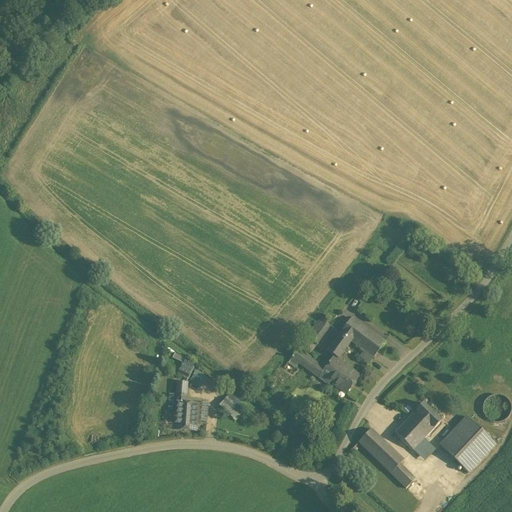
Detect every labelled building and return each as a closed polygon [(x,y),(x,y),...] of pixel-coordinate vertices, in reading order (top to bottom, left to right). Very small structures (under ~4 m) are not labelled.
[(306,339),(316,345),(331,325),(321,318),(306,339)] [(340,335),(351,342),(364,352),(360,358),(369,364),(385,343),(352,319),(340,335)] [(327,352),(334,357),(339,360),(351,342),(340,335),(327,352)] [(298,350),(308,357),(316,345),(306,339),(298,350)] [(298,364),(318,379),(325,370),(308,357),(298,350),(291,359),(298,364)] [(339,360),(334,357),(325,370),(318,379),(328,386),(330,383),(347,395),(361,376),(339,360)] [(194,366),(186,359),(181,369),(191,373),(194,366)] [(298,364),(291,359),(284,368),(291,373),(298,364)] [(191,373),(181,369),(178,375),(188,380),(191,373)] [(197,369),(194,374),(205,382),(209,377),(197,369)] [(176,402),(185,403),(186,398),(187,383),(178,382),(177,396),(176,402)] [(175,412),(176,402),(177,396),(169,395),(168,411),(175,412)] [(229,396),(218,409),(233,420),(243,407),(229,396)] [(484,406),(483,412),(486,418),(490,422),(496,424),(502,423),(508,419),(511,414),(511,407),(509,402),(504,397),(498,396),(492,397),(487,400),(484,406)] [(185,403),(176,402),(175,412),(174,430),(197,432),(198,421),(199,413),(199,404),(185,403)] [(208,405),(199,404),(199,413),(207,414),(208,405)] [(423,404),(416,413),(434,429),(441,421),(423,404)] [(207,414),(199,413),(198,421),(206,422),(207,414)] [(434,429),(416,413),(408,421),(426,438),(434,429)] [(468,418),(440,447),(469,474),(496,445),(468,418)] [(421,443),(426,438),(408,421),(395,434),(413,451),(421,443)] [(372,430),(358,443),(391,474),(399,466),(404,460),(372,430)] [(433,454),(421,443),(413,451),(425,462),(429,458),(433,454)] [(429,458),(425,462),(428,466),(433,461),(429,458)] [(399,466),(391,474),(401,484),(409,476),(399,466)] [(414,481),(409,476),(401,484),(406,489),(414,481)]
